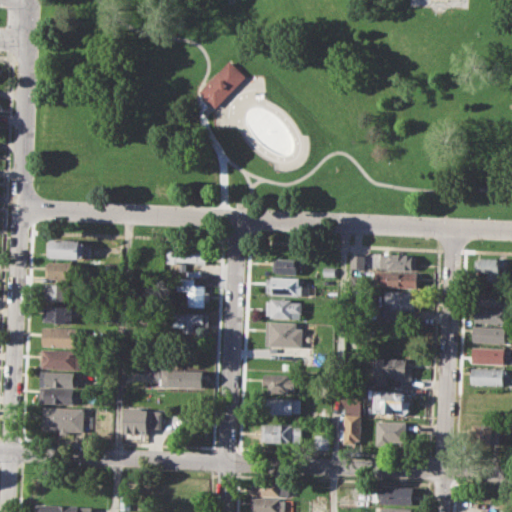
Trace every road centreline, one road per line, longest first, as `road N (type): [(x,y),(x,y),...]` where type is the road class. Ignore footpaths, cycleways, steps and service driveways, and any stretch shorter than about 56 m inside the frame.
road 1 (residential): [(0,451),(511,471)]
road 2 (residential): [(23,210),(511,230)]
road 3 (residential): [(23,210),(6,511)]
road 4 (residential): [(224,511),(238,219)]
road 5 (residential): [(454,228),(439,511)]
road 6 (residential): [(28,0),(23,210)]
